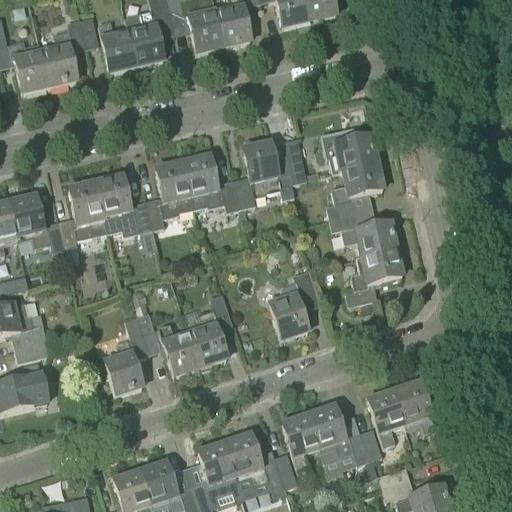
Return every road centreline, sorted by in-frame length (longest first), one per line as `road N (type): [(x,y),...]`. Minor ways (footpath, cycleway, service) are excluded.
road 1 (residential): [(0,474),(460,324)]
road 2 (residential): [(0,161),(400,69)]
road 3 (residential): [(460,324),(400,69)]
road 4 (residential): [(498,511),(460,324)]
